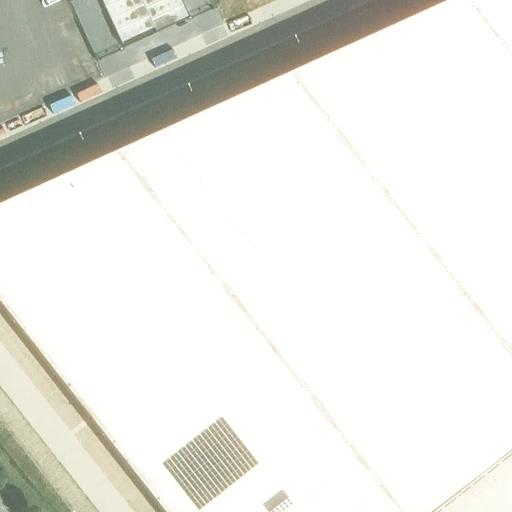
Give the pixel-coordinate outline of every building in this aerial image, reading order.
[(0,306),(22,334),(78,406),(141,486),(161,511),(436,511),(465,490),(511,452),(511,0),(452,0),(377,34),(229,101),(53,181),(0,205),(0,306)] [(101,0),(105,9),(124,0),(101,0)] [(124,0),(105,9),(111,21),(144,6),(141,0),(124,0)] [(141,0),(144,6),(145,10),(166,0),(141,0)] [(180,0),(166,0),(145,10),(149,18),(151,22),(184,7),(180,0)] [(144,6),(111,21),(116,33),(149,18),(145,10),(144,6)] [(184,7),(151,22),(154,29),(155,29),(156,32),(156,33),(189,18),(187,15),(184,7)] [(149,18),(116,33),(122,44),(154,29),(151,22),(149,18)]
